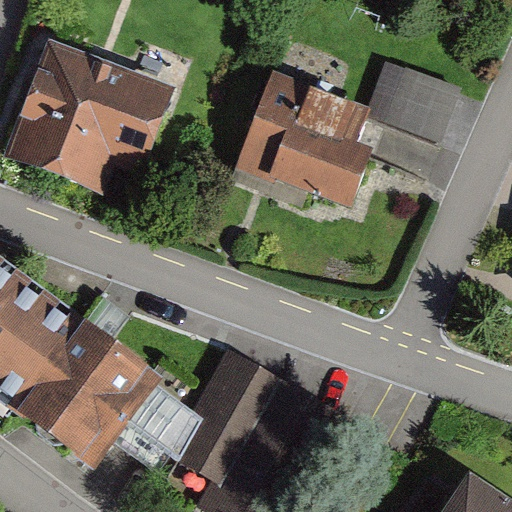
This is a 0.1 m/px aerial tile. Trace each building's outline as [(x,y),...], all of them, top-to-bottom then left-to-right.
[(193,0),(160,0),(146,33),(208,61),(228,15),(193,0)] [(149,184),(181,98),(51,51),(7,171),(110,209),(123,175),(149,184)] [(393,118),(448,138),(467,85),(412,65),(393,118)] [(255,88),(227,184),(357,222),(385,126),(255,88)] [(0,391),(94,462),(128,420),(181,458),(221,479),(207,507),(216,511),(293,511),(342,426),(238,362),(202,424),(0,272),(0,391)] [(511,511),(511,507),(481,486),(463,511),(511,511)]
